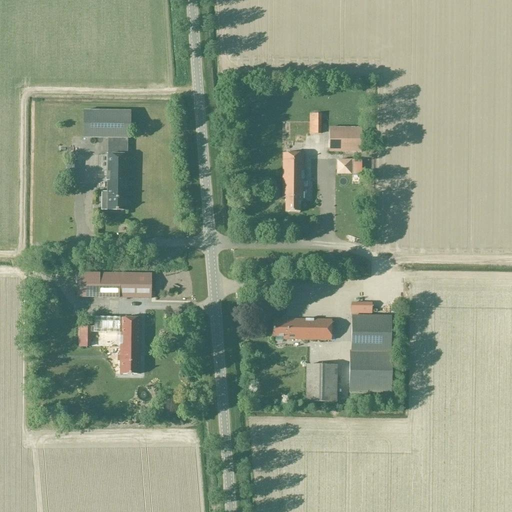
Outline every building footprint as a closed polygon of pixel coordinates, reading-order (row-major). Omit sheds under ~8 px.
[(108,139),(107,192),(101,192),(101,210),(126,211),(127,155),(127,139),(130,139),(130,112),(83,111),(83,112),(44,112),(43,152),(72,153),(72,138),(108,139)] [(321,135),(321,114),(309,114),(309,135),(321,135)] [(361,153),(361,128),(329,128),(328,153),(361,153)] [(302,154),(283,154),(282,198),(285,198),(285,212),(294,212),(294,213),(299,213),(299,202),(302,202),(302,154)] [(360,161),(336,161),(336,175),(360,176),(360,161)] [(77,183),(77,163),(66,163),(65,183),(77,183)] [(77,298),(151,299),(151,275),(77,274),(77,298)] [(56,298),(56,289),(46,289),(46,297),(56,298)] [(371,315),(371,304),(351,303),(351,314),(371,315)] [(389,384),(389,376),(389,316),(351,316),(350,393),(389,393),(389,384)] [(140,319),(120,318),(119,374),(139,375),(140,319)] [(331,340),(331,320),(273,320),(273,332),(272,332),(272,337),(283,337),(283,340),(331,340)] [(116,334),(116,324),(94,324),(94,334),(116,334)] [(90,347),(90,327),(78,327),(78,347),(90,347)] [(336,402),(336,392),(337,366),(306,366),(306,402),(336,402)] [(46,415),(63,415),(63,407),(46,407),(46,415)]
